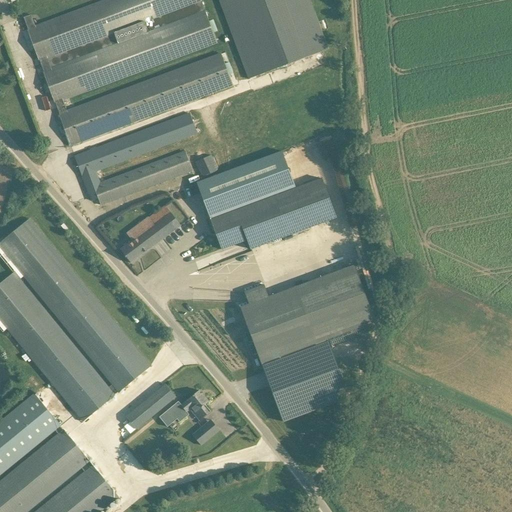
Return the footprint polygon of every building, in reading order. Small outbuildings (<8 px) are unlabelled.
[(94,0),(24,27),(44,80),(159,37),(145,0),(94,0)] [(221,0),(245,77),(327,52),(310,0),(221,0)] [(85,153),(103,201),(218,157),(201,110),(85,153)] [(196,182),(222,250),(247,241),(251,250),(359,210),(329,133),(196,182)] [(131,263),(180,225),(165,205),(148,217),(126,233),(132,241),(121,249),(131,263)] [(119,393),(151,366),(30,218),(0,242),(0,255),(14,272),(0,283),(0,328),(3,332),(7,329),(83,421),(116,395),(115,395),(118,392),(119,393)] [(354,265),(241,307),(262,363),(375,322),(354,265)] [(126,417),(136,429),(176,397),(166,385),(126,417)] [(188,400),(177,409),(174,405),(155,421),(162,431),(172,423),(175,426),(184,419),(182,415),(193,406),(198,411),(196,412),(201,419),(211,411),(205,405),(209,402),(199,390),(188,399),(188,400)] [(0,475),(56,430),(60,426),(61,426),(34,393),(0,421),(0,475)] [(0,511),(28,511),(82,468),(90,462),(64,429),(63,430),(60,426),(56,430),(58,434),(0,481),(0,511)] [(191,435),(199,445),(208,438),(200,428),(191,435)] [(34,511),(100,511),(119,497),(92,465),(90,462),(82,468),(85,471),(34,511)]
